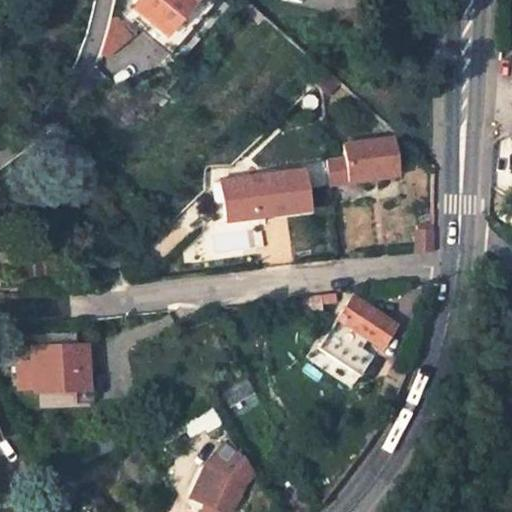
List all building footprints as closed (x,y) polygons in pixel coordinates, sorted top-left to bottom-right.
[(173,54),(216,0),(141,0),(134,9),(148,21),(141,30),(173,54)] [(318,64),(306,78),(316,86),(327,73),(318,64)] [(324,95),(326,98),(339,83),(327,73),(316,86),(324,93),(324,95)] [(347,142),(348,155),(351,178),(401,173),(397,138),(347,142)] [(348,155),(328,156),(330,181),(351,178),(348,155)] [(288,210),(285,172),(223,179),(227,218),(288,210)] [(433,220),(418,220),(417,250),(432,248),(433,220)] [(131,284),(153,262),(141,248),(117,273),(131,284)] [(319,291),(301,293),(303,313),(321,311),(319,291)] [(380,344),(394,324),(353,294),(320,345),(363,373),(375,353),(363,345),(369,336),(380,344)] [(77,335),(30,336),(31,348),(78,346),(77,335)] [(78,346),(31,348),(32,362),(33,389),(33,392),(87,390),(86,346),(78,346)] [(32,362),(16,363),(17,390),(33,389),(32,362)] [(393,395),(405,370),(392,365),(380,389),(393,395)] [(117,446),(110,431),(104,434),(112,449),(117,446)] [(104,434),(73,449),(82,464),(112,449),(104,434)] [(221,473),(208,505),(222,511),(229,511),(242,483),(250,472),(238,454),(221,473)] [(111,511),(92,487),(78,498),(89,511),(88,511),(111,511)]
